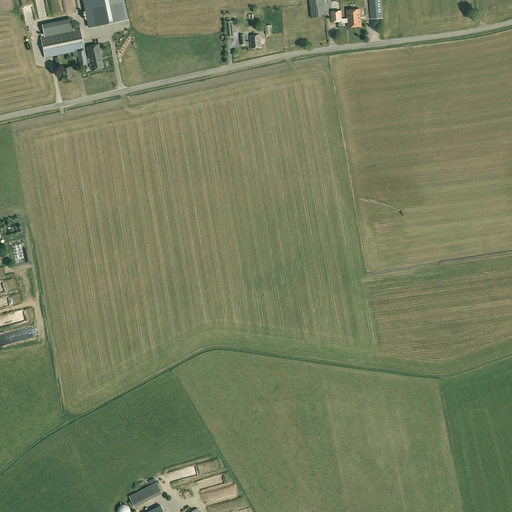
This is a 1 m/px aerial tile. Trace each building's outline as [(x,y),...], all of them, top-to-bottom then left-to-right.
[(81,0),(87,25),(125,17),(121,0),(81,0)] [(309,0),(311,18),(321,17),(319,0),(309,0)] [(381,0),(369,0),(371,19),(383,18),(381,0)] [(348,19),(342,19),(341,10),(331,11),(332,22),(342,22),(342,23),(347,23),(348,28),(362,26),(361,20),(359,9),(347,10),(348,19)] [(81,36),(80,29),(78,29),(72,31),(54,34),(45,36),(41,37),(45,58),(58,55),(72,52),(77,51),(78,57),(80,65),(87,63),(89,63),(91,71),(104,68),(102,60),(99,45),(86,47),(89,59),(87,60),(84,49),(81,36)] [(260,35),(250,36),(251,48),(261,47),(260,35)] [(64,78),(72,77),(70,67),(62,68),(64,78)] [(162,493),(156,482),(129,497),(134,507),(162,493)]
